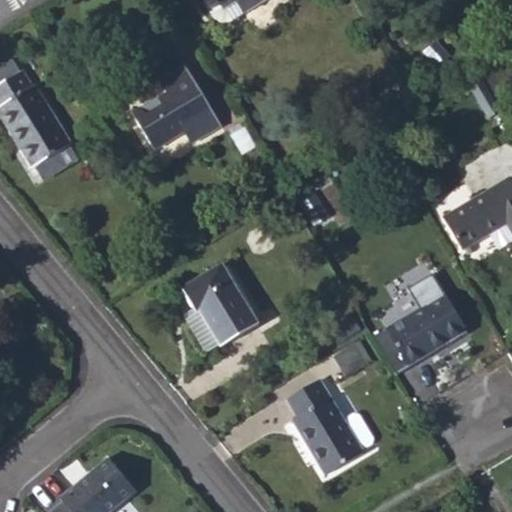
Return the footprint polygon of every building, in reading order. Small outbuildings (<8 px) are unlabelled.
[(219,0),(224,8),(236,0),(243,11),(262,0),(219,0)] [(0,84),(23,71),(16,58),(0,67),(0,84)] [(153,150),(184,132),(191,143),(219,126),(184,67),(159,82),(165,92),(131,113),(153,150)] [(0,117),(31,169),(34,167),(43,181),(77,160),(69,146),(71,144),(36,86),(33,87),(23,71),(0,84),(0,117)] [(506,226),(511,234),(511,184),(508,178),(443,218),(462,251),(489,235),(506,226)] [(313,225),(327,217),(312,191),(298,200),(313,225)] [(498,249),(511,240),(511,234),(506,226),(489,235),(498,249)] [(217,324),(220,322),(242,359),(281,337),(243,276),(202,299),(217,324)] [(407,365),(444,343),(445,345),(466,333),(440,290),(420,302),(423,308),(386,330),(407,365)] [(342,375),(363,363),(353,346),(350,347),(331,358),(342,375)] [(331,383),(313,393),(298,403),(308,420),(303,424),(336,478),(375,456),(373,453),(383,448),(384,443),(371,420),(366,418),(356,424),(331,383)] [(112,511),(136,493),(108,460),(60,500),(63,503),(52,511),(112,511)]
